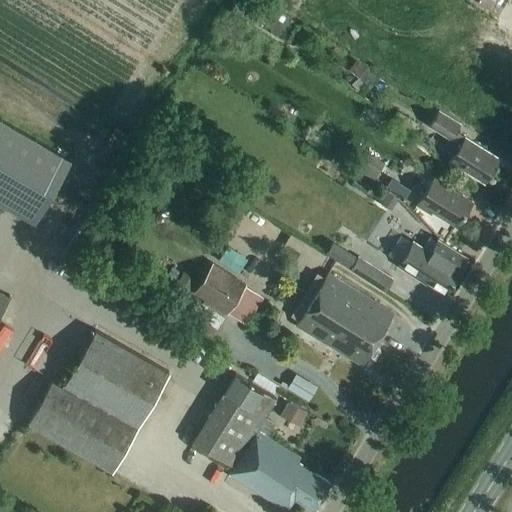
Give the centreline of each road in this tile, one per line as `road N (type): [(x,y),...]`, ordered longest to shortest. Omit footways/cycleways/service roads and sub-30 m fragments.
road 1 (unclassified): [(328,511),(511,221)]
road 2 (track): [(0,423),(80,297)]
